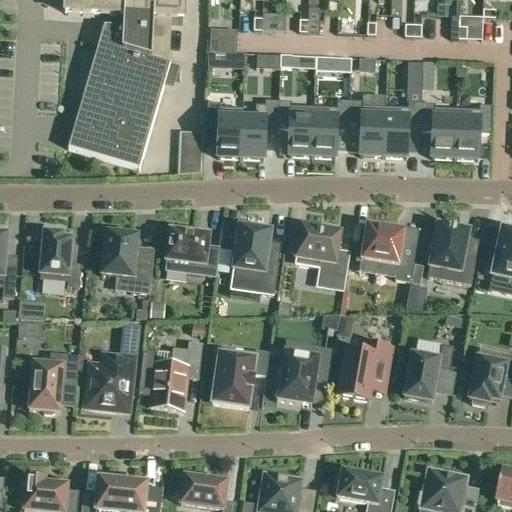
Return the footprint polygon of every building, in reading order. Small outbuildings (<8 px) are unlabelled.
[(65,0),(65,15),(123,18),(123,31),(103,30),(68,151),(139,171),(170,66),(168,66),(171,21),(183,21),(183,0),(65,0)] [(482,21),(494,21),(495,13),(483,12),(482,21)] [(307,24),(307,36),(315,36),(319,36),(319,24),(320,15),(308,14),(307,24)] [(253,33),(261,34),(262,22),(254,21),(253,33)] [(299,35),(307,36),(307,24),(299,23),(299,35)] [(375,39),(375,26),(367,26),(367,38),(375,39)] [(451,26),(450,42),(458,42),(458,30),(459,30),(459,26),(451,26)] [(405,28),(404,40),(412,40),(413,28),(405,28)] [(412,40),(420,41),(421,28),(413,28),(412,40)] [(458,42),(466,42),(466,30),(459,30),(458,30),(458,42)] [(208,55),(216,55),(217,43),(209,43),(208,55)] [(244,72),(245,57),(237,57),(237,56),(232,56),(231,72),(244,72)] [(279,59),(256,58),(256,71),(279,72),(279,59)] [(288,60),(280,59),(280,72),(288,72),(288,71),(288,60)] [(407,79),(421,80),(422,71),(407,70),(407,79)] [(458,70),(457,82),(466,82),(466,71),(458,70)] [(432,93),(432,81),(421,81),(421,93),(432,93)] [(349,105),(348,132),(360,133),(359,159),(382,160),(385,110),(385,100),(362,99),(362,105),(349,105)] [(255,117),(243,116),(242,116),(240,162),(263,163),(264,132),(277,132),(278,105),(265,104),(265,108),(255,108),(255,117)] [(336,132),(348,132),(349,105),(336,104),(336,111),(313,110),(311,160),(334,161),(336,132)] [(288,159),(311,160),(313,110),(290,109),(291,105),(278,105),(277,132),(289,133),(288,159)] [(217,161),(240,162),(242,116),(243,116),(243,112),(219,111),(219,107),(206,106),(205,134),(218,134),(217,161)] [(407,134),(419,134),(420,107),(408,106),(407,111),(385,110),(382,160),(406,161),(407,134)] [(434,107),(420,107),(419,134),(432,135),(431,161),(454,162),(456,112),(434,111),(434,107)] [(479,113),(456,112),(454,162),(477,163),(478,137),(491,137),(492,110),(479,109),(479,113)] [(356,263),(360,263),(377,266),(376,272),(396,275),(395,281),(395,283),(409,286),(416,250),(402,248),(404,234),(389,232),(366,228),(363,249),(358,248),(356,263)] [(463,259),(467,241),(468,234),(437,228),(436,233),(431,232),(428,248),(433,249),(427,280),(470,289),(475,261),(463,259)] [(266,264),(268,245),(270,234),(238,230),(231,282),(232,283),(261,287),(260,296),(260,297),(273,299),(278,265),(266,264)] [(318,271),(317,276),(345,281),(349,255),(337,253),(340,236),(325,234),(325,233),(315,232),(300,230),(298,244),(293,243),(291,256),(296,257),(294,267),(318,271)] [(46,236),(43,236),(39,283),(67,285),(66,291),(79,292),(81,268),(69,267),(71,243),(62,242),(63,238),(60,237),(60,234),(47,232),(46,236)] [(511,283),(511,234),(502,232),(496,257),(490,256),(486,274),(492,275),(492,279),(511,283)] [(14,302),(16,270),(4,269),(5,259),(7,238),(2,237),(2,233),(0,233),(0,290),(2,291),(2,301),(14,302)] [(188,267),(186,277),(215,280),(219,251),(207,249),(208,238),(169,233),(165,264),(188,267)] [(131,282),(129,296),(149,298),(152,270),(134,268),(136,250),(137,239),(105,236),(101,278),(116,280),(131,282)] [(411,286),(420,288),(423,270),(414,268),(411,286)] [(150,306),(149,322),(163,323),(164,307),(150,306)] [(279,306),(277,318),(288,320),(290,308),(279,306)] [(27,309),(19,309),(18,323),(26,324),(27,309)] [(3,313),(2,324),(15,325),(16,314),(3,313)] [(137,313),(136,323),(145,324),(146,314),(137,313)] [(336,333),(339,317),(338,317),(323,318),(321,332),(336,333)] [(456,320),(454,330),(462,331),(464,322),(456,320)] [(17,326),(17,341),(26,341),(26,326),(17,326)] [(122,327),(121,336),(139,339),(141,330),(122,327)] [(143,358),(138,398),(151,400),(150,411),(182,414),(185,382),(198,383),(202,347),(188,345),(187,353),(185,370),(170,369),(155,367),(156,359),(143,358)] [(384,397),(392,350),(364,345),(362,356),(346,354),(346,356),(342,355),(339,371),(343,372),(338,401),(368,406),(370,394),(384,397)] [(431,405),(437,372),(449,374),(453,351),(441,349),(438,363),(411,358),(404,400),(431,405)] [(310,408),(311,406),(314,386),(328,389),(333,354),(310,350),(308,360),(285,356),(284,355),(284,357),(280,380),(275,379),(273,397),(277,398),(277,402),(276,402),(276,404),(277,404),(277,403),(309,409),(310,409),(311,408),(310,408)] [(218,362),(211,407),(248,412),(251,393),(252,393),(254,382),(252,382),(253,378),(265,380),(269,356),(255,354),(254,362),(251,362),(251,359),(233,356),(219,354),(218,362)] [(52,418),(54,415),(58,416),(61,386),(75,387),(78,359),(50,357),(49,368),(33,366),(31,382),(29,384),(28,393),(30,395),(28,413),(41,414),(44,417),(52,418)] [(91,411),(115,413),(127,415),(133,362),(103,358),(102,367),(91,366),(87,369),(86,378),(88,381),(86,404),(91,411)] [(490,403),(496,404),(498,405),(499,400),(503,381),(511,383),(511,358),(508,358),(506,368),(477,361),(468,402),(472,403),(471,407),(484,410),(485,406),(489,407),(489,406),(490,403)] [(472,511),(461,510),(467,480),(428,472),(423,496),(419,495),(416,508),(420,508),(419,511),(423,511),(472,511)] [(382,481),(357,476),(341,473),(341,475),(340,480),(336,479),(333,495),(337,496),(336,502),(367,507),(365,511),(390,511),(393,499),(379,496),(382,482),(382,481)] [(511,476),(500,474),(494,503),(499,504),(498,508),(511,510),(511,476)] [(300,511),(297,511),(301,483),(264,477),(257,511),(300,511)] [(226,486),(184,480),(184,483),(180,482),(177,498),(181,498),(180,508),(210,511),(234,511),(235,505),(223,504),(226,486)] [(18,485),(16,505),(24,505),(23,511),(63,511),(66,493),(66,489),(43,487),(44,484),(27,482),(26,485),(18,485)] [(151,511),(143,511),(146,486),(127,485),(127,484),(126,484),(126,485),(118,484),(118,483),(117,483),(116,484),(98,482),(96,500),(96,501),(96,508),(95,508),(95,509),(95,510),(94,511),(151,511)]
